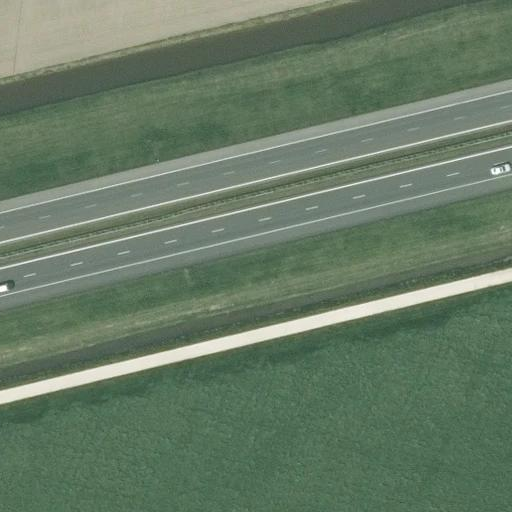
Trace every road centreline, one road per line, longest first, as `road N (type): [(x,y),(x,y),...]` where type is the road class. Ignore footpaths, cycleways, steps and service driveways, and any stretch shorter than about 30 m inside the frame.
road 1 (motorway): [(511,108),(0,230)]
road 2 (motorway): [(0,284),(511,162)]
